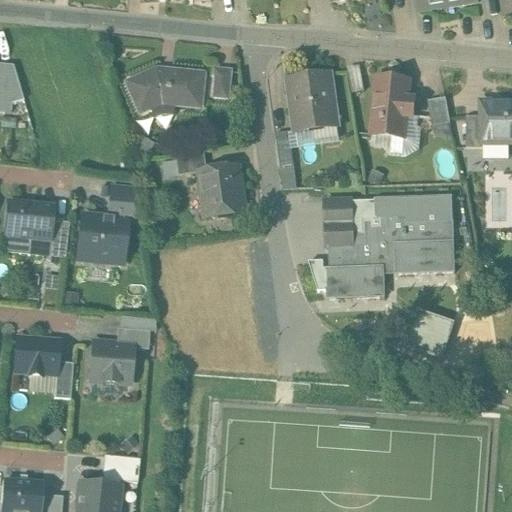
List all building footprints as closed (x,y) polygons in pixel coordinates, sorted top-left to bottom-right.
[(445,0),(417,0),(419,10),(447,6),(445,0)] [(511,0),(499,0),(503,20),(511,18),(511,0)] [(13,68),(3,66),(2,66),(0,66),(0,111),(10,113),(11,105),(23,101),(13,68)] [(155,71),(147,74),(146,75),(125,84),(139,115),(150,110),(149,108),(160,103),(164,104),(164,105),(164,106),(199,109),(202,76),(155,71)] [(228,100),(230,84),(231,72),(215,71),(212,98),(212,99),(228,100)] [(294,134),(327,129),(328,129),(338,128),(331,75),(287,81),(294,134)] [(406,119),(411,119),(412,119),(413,119),(414,101),(408,100),(409,82),(376,79),(376,80),(371,137),(404,140),(406,119)] [(432,128),(446,126),(447,126),(450,125),(445,99),(428,102),(427,103),(432,128)] [(482,144),(506,144),(511,143),(511,104),(486,104),(482,105),(482,144)] [(482,118),(476,118),(475,118),(466,118),(466,145),(466,150),(475,150),(483,150),(483,149),(483,144),(482,144),(482,118)] [(293,168),(293,160),(289,133),(275,135),(280,170),(293,168)] [(177,177),(183,176),(198,174),(198,173),(206,171),(204,154),(174,158),(177,177)] [(210,217),(212,219),(213,219),(214,220),(223,219),(227,214),(228,212),(244,210),(238,168),(199,173),(204,215),(209,215),(210,217)] [(280,171),(282,187),(282,188),(283,191),(296,189),(294,168),(280,171)] [(131,224),(134,195),(134,191),(111,189),(108,214),(110,215),(110,221),(126,222),(127,223),(127,224),(131,224)] [(54,207),(8,202),(5,234),(51,239),(54,207)] [(353,202),(336,203),(335,203),(323,203),(325,248),(325,249),(329,248),(329,249),(330,271),(325,271),(327,301),(384,299),(384,277),(455,274),(453,223),(406,225),(406,219),(363,220),(363,234),(354,234),(353,202)] [(81,218),(80,230),(77,261),(122,266),(127,223),(126,223),(81,218)] [(405,347),(444,358),(455,322),(416,310),(405,347)] [(116,348),(123,349),(132,350),(133,350),(147,351),(149,334),(118,331),(117,332),(116,348)] [(58,344),(34,342),(16,341),(14,373),(28,374),(28,377),(40,378),(41,378),(41,375),(55,376),(58,344)] [(89,382),(91,382),(92,382),(102,383),(102,385),(116,386),(117,385),(118,384),(129,385),(132,351),(132,350),(107,348),(107,347),(92,346),(89,382)] [(57,364),(55,377),(54,400),(69,401),(72,366),(72,365),(57,364)] [(14,483),(3,482),(0,511),(39,511),(42,485),(31,484),(31,482),(14,481),(14,483)] [(116,511),(119,489),(79,485),(76,511),(116,511)]
